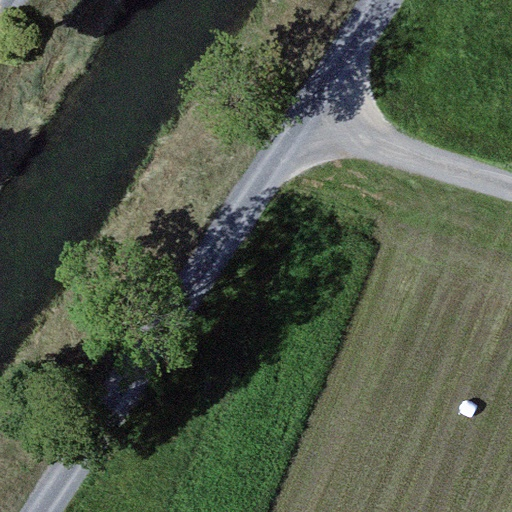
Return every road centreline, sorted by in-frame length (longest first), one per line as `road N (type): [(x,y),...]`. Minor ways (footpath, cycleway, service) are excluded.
road 1 (track): [(389,0),(41,511)]
road 2 (track): [(511,189),(304,126)]
